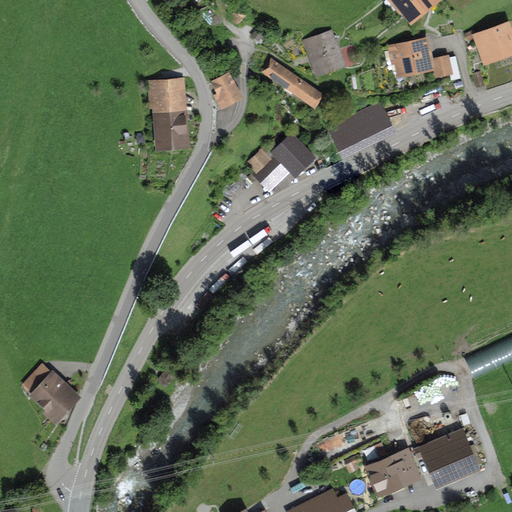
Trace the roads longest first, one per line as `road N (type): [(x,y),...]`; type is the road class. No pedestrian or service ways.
road 1 (tertiary): [(511,93),(294,194),(219,243),(140,349),(80,495)]
road 2 (unclassified): [(137,0),(196,74),(205,131),(59,458),(59,479),(80,495)]
road 3 (residential): [(377,511),(492,478),(495,464),(456,371),(427,374),(318,434),(299,478)]
